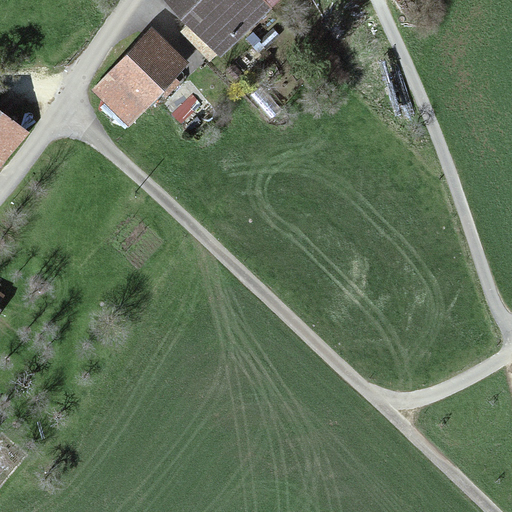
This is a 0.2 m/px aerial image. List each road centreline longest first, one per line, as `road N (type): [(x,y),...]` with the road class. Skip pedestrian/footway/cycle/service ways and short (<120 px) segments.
road 1 (unclassified): [(511,349),(428,393),(375,393),(66,97)]
road 2 (track): [(511,329),(383,0)]
road 3 (track): [(375,393),(494,511)]
